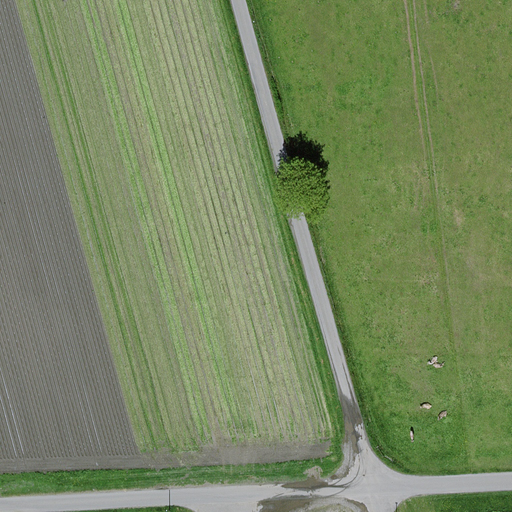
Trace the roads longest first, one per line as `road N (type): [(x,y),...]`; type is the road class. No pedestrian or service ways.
road 1 (track): [(241,0),(381,511)]
road 2 (track): [(511,480),(61,511)]
